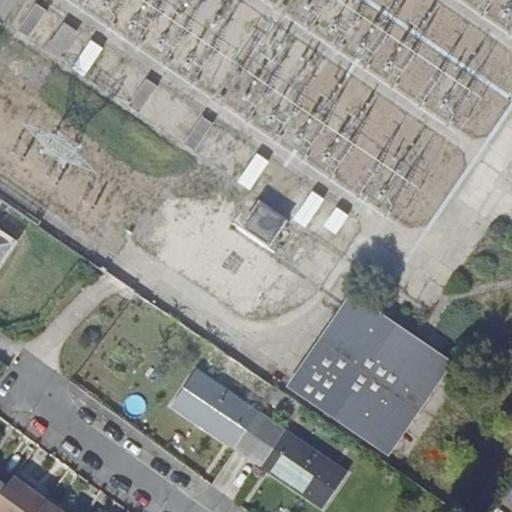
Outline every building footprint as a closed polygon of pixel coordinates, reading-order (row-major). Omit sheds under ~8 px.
[(0,0),(0,22),(1,23),(15,0),(0,0)] [(34,2),(16,29),(28,38),(47,10),(34,2)] [(62,21),(44,49),(57,58),(76,30),(62,21)] [(89,39),(70,67),(83,76),(102,47),(89,39)] [(144,77),(125,105),(138,115),(157,86),(144,77)] [(201,114),(180,144),(193,153),(213,123),(201,114)] [(256,153),(236,183),(248,191),(269,161),(256,153)] [(326,201),(315,193),(296,219),(307,227),(326,201)] [(288,220),(260,200),(241,227),(269,247),(288,220)] [(350,217),(339,210),(326,227),(337,235),(350,217)] [(0,257),(11,241),(0,233),(0,257)] [(452,363),(351,294),(287,387),(389,456),(452,363)] [(350,476),(199,371),(176,405),(327,509),(350,476)] [(303,409),(271,387),(262,400),(295,421),(303,409)] [(4,484),(0,489),(0,511),(36,511),(45,500),(23,485),(26,480),(13,471),(4,484)] [(45,500),(61,511),(63,511),(66,508),(48,495),(45,500)] [(61,511),(45,500),(36,511),(61,511)]
